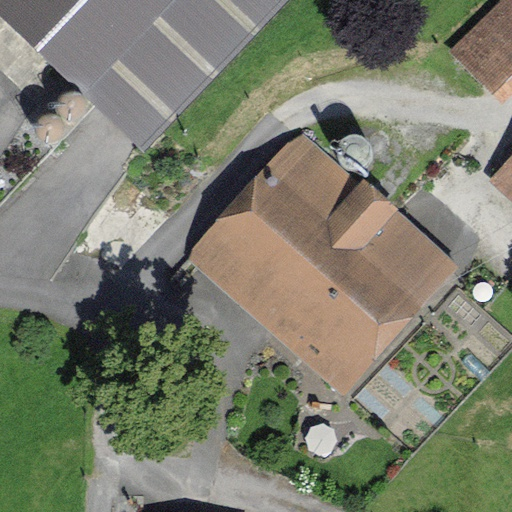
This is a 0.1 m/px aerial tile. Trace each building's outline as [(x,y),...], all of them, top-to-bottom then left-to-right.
[(0,0),(0,16),(140,150),(281,0),(0,0)] [(495,85),(511,73),(511,4),(462,52),(495,85)] [(206,241),(344,364),(438,262),(299,137),(206,241)] [(368,165),(372,154),(366,141),(354,137),(341,143),(337,154),(343,168),(354,172),(368,165)] [(511,163),(502,175),(511,183),(511,163)]
